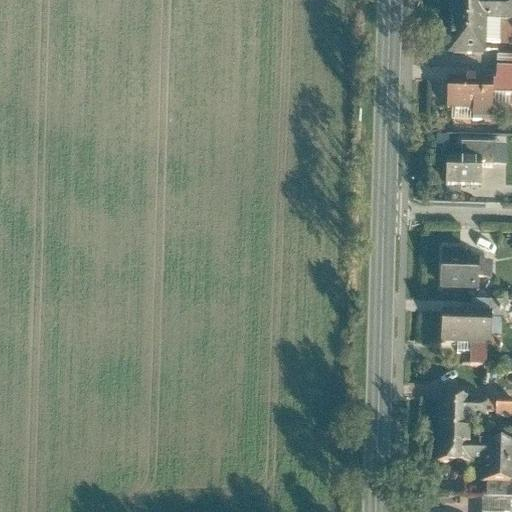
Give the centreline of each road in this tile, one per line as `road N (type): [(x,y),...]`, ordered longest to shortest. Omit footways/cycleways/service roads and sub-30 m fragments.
road 1 (tertiary): [(385,214),(376,511)]
road 2 (tertiary): [(391,0),(385,214)]
road 3 (residential): [(511,220),(385,214)]
